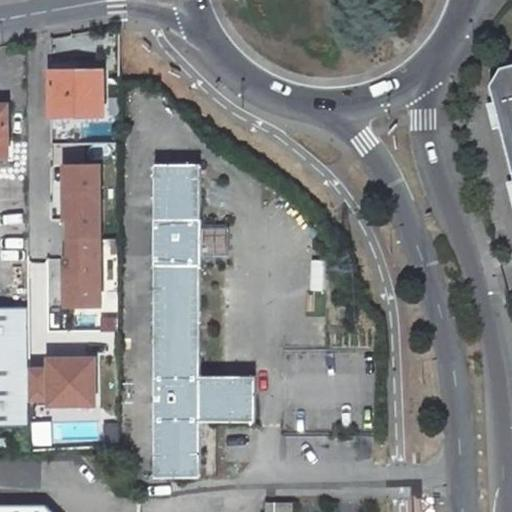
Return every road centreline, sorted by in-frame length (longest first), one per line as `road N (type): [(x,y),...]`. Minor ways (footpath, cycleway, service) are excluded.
road 1 (secondary): [(507,511),(505,413),(483,298),(431,166),(423,73)]
road 2 (secondary): [(342,107),(387,184),(439,312),(459,409),(463,511)]
road 3 (secondary): [(196,23),(217,57),(264,93),(342,107)]
road 4 (secondary): [(66,9),(116,6),(196,23)]
